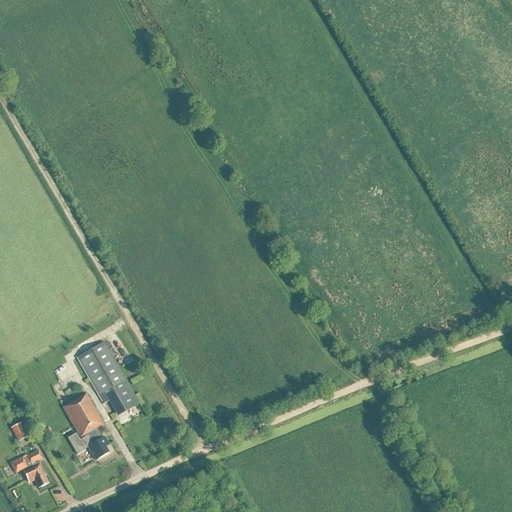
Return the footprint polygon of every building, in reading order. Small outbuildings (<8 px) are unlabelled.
[(103,343),(76,359),(103,405),(108,402),(117,417),(139,404),(103,343)] [(94,410),(86,395),(62,408),(80,439),(85,435),(86,437),(79,441),(79,442),(71,446),(77,456),(85,451),(85,450),(88,448),(95,461),(108,454),(105,448),(109,446),(104,438),(100,441),(94,430),(103,425),(97,415),(96,416),(93,410),(94,410)] [(14,427),(11,429),(18,443),(26,439),(27,438),(20,424),(19,425),(14,427)] [(48,439),(54,436),(49,428),(44,431),(48,439)] [(26,456),(10,464),(15,474),(23,471),(24,472),(29,484),(35,481),(39,489),(47,485),(43,477),(45,476),(38,461),(42,459),(38,452),(27,457),(26,456)]
